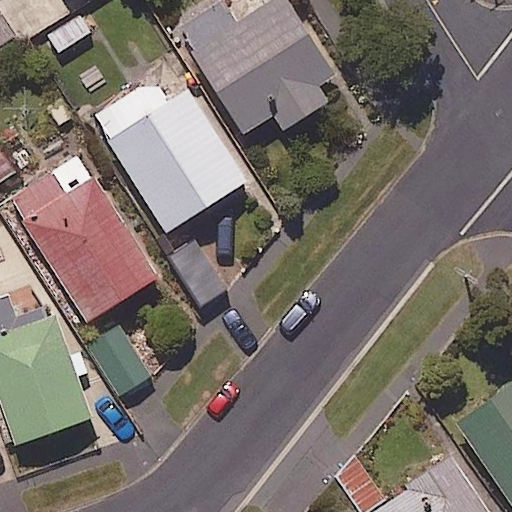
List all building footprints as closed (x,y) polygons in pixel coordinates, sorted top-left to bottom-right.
[(81,0),(12,0),(34,32),(81,0)] [(244,30),(230,6),(184,35),(250,140),(281,121),(293,139),(338,111),(327,93),(343,83),(292,1),(244,30)] [(0,54),(20,42),(0,8),(0,54)] [(176,112),(157,80),(98,118),(176,242),(256,191),(198,98),(176,112)] [(167,287),(86,159),(16,203),(96,332),(167,287)] [(234,297),(198,240),(170,257),(206,314),(234,297)] [(28,334),(14,297),(0,302),(0,389),(24,455),(101,427),(62,322),(28,334)] [(124,395),(148,378),(123,342),(98,360),(124,395)] [(511,375),(459,411),(511,492),(511,375)] [(389,494),(356,448),(336,470),(365,511),(375,504),(380,511),(500,511),(454,447),(389,494)]
